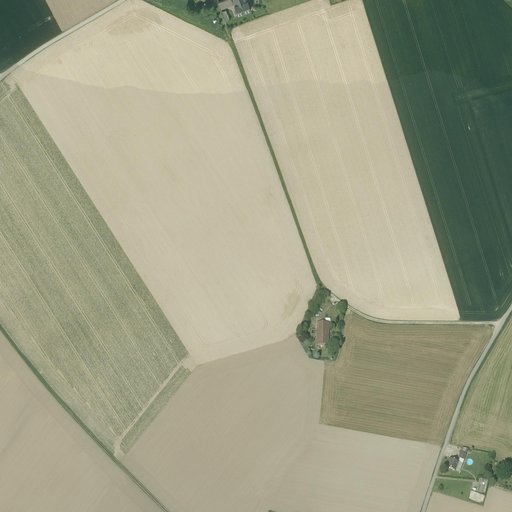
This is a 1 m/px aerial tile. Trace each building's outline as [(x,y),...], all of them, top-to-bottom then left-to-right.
[(221,9),(234,4),(232,0),(223,0),(218,2),(219,5),(221,9)] [(234,5),(236,11),(238,14),(251,9),(247,0),(234,5)] [(317,335),(329,335),(329,324),(317,324),(317,335)] [(317,346),(329,346),(329,335),(317,335),(317,346)] [(458,463),(455,471),(459,473),(463,461),(459,459),(458,463)] [(447,469),(455,471),(458,463),(449,460),(448,463),(449,464),(447,469)] [(487,484),(481,483),(478,493),(484,495),(487,484)]
